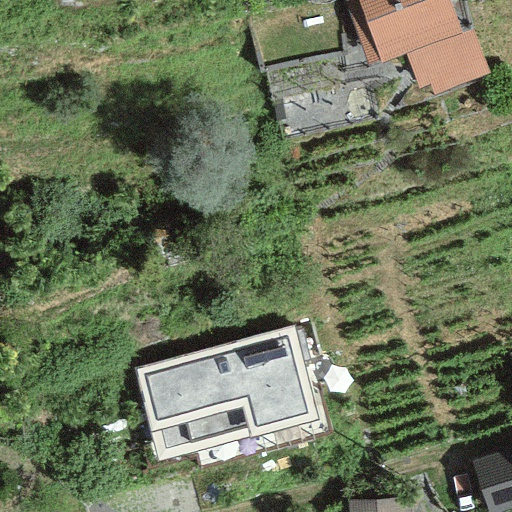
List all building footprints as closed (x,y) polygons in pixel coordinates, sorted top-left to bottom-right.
[(344,0),(367,63),(379,59),(380,64),(405,55),(460,36),(447,0),(344,0)] [(474,31),(460,36),(405,55),(417,88),(429,83),(433,95),(488,74),(474,31)] [(131,369),(156,461),(317,420),(293,327),(131,369)] [(491,511),(511,505),(511,446),(467,461),(484,511),(491,511)] [(410,511),(409,496),(347,501),(348,511),(410,511)]
